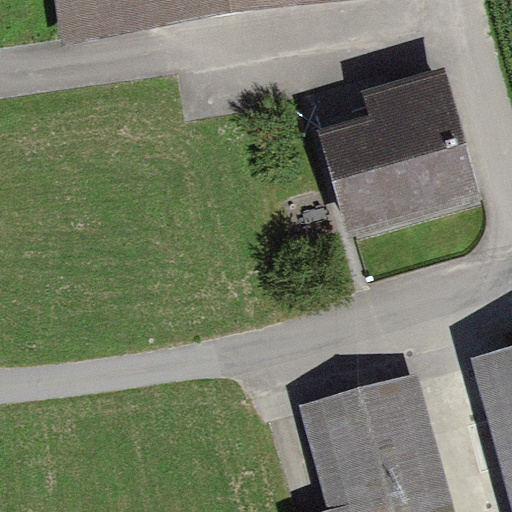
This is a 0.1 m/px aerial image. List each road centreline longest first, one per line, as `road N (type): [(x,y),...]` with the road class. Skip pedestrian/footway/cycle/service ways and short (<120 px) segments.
road 1 (track): [(0,378),(270,350),(511,274)]
road 2 (residential): [(444,0),(423,26),(0,82)]
road 3 (track): [(453,0),(511,214)]
